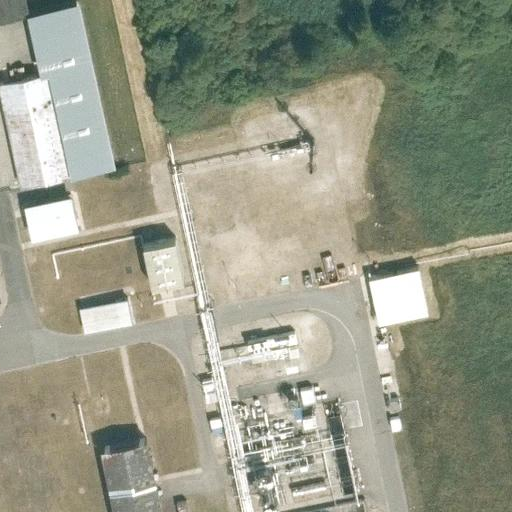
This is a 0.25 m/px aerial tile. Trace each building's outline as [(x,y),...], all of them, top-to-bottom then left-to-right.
[(0,71),(0,74),(21,179),(118,159),(86,0),(39,0),(34,1),(46,63),(0,71)] [(75,185),(29,194),(35,229),(82,220),(75,185)] [(144,243),(153,286),(185,279),(176,236),(144,243)] [(422,265),(370,276),(379,322),(432,311),(422,265)] [(127,296),(78,306),(82,331),(132,321),(127,296)] [(293,331),(283,334),(290,354),(300,350),(293,331)] [(105,436),(120,511),(168,511),(152,426),(105,436)]
